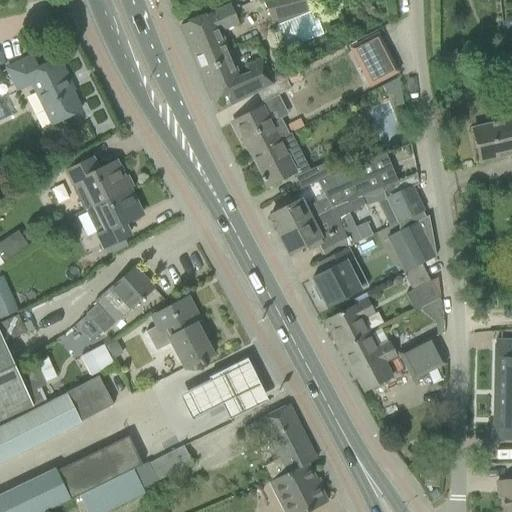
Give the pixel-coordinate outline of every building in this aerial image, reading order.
[(306,9),(302,0),(262,0),(274,27),(313,11),(311,7),(306,9)] [(237,74),(236,74),(219,32),(237,24),(230,6),(179,26),(211,101),(225,95),(231,107),(256,94),(256,93),(271,85),(260,62),(237,74)] [(506,18),(502,22),(503,28),(507,31),(511,30),(511,18),(511,17),(506,18)] [(397,73),(377,34),(348,49),(368,88),(397,73)] [(31,83),(51,125),(80,111),(64,80),(66,79),(57,59),(36,69),(31,58),(7,69),(17,90),(31,83)] [(272,84),(271,85),(256,93),(256,94),(257,95),(261,104),(271,99),(290,89),(284,78),(272,84)] [(397,78),(380,88),(383,94),(392,98),(394,106),(402,106),(397,78)] [(389,102),(370,106),(379,144),(398,140),(389,102)] [(260,109),(231,123),(238,136),(240,134),(251,155),(289,135),(284,127),(280,119),(269,125),(260,109)] [(511,120),(471,129),(479,163),(511,155),(511,120)] [(309,170),(289,135),(251,155),(262,178),(260,179),(262,183),(264,182),(267,186),(294,173),(302,188),(317,180),(319,184),(330,178),(330,177),(324,164),(309,170)] [(85,153),(62,164),(66,172),(89,161),(85,153)] [(366,162),(330,177),(330,178),(319,184),(326,198),(331,208),(359,198),(381,189),(396,183),(396,182),(384,155),(366,162)] [(93,206),(127,189),(115,163),(97,172),(91,160),(89,161),(66,172),(81,204),(85,207),(89,208),(93,207),(93,206)] [(415,174),(396,182),(396,183),(381,189),(397,224),(424,211),(413,187),(417,185),(415,174)] [(140,215),(127,189),(93,206),(93,207),(105,230),(96,235),(103,248),(123,239),(128,236),(122,224),(140,215)] [(331,208),(326,198),(303,210),(298,201),(269,216),(269,217),(279,235),(330,209),(331,208)] [(331,208),(330,209),(279,235),(289,254),(306,245),(308,250),(318,245),(325,259),(346,248),(352,245),(344,230),(341,231),(336,220),(362,207),(359,198),(331,208)] [(421,264),(435,257),(427,217),(397,233),(415,268),(420,265),(421,264)] [(17,232),(0,243),(0,261),(2,264),(27,247),(17,232)] [(123,239),(103,248),(107,257),(127,247),(123,239)] [(346,248),(325,259),(316,263),(322,273),(311,279),(315,286),(312,288),(319,301),(322,300),(326,307),(359,290),(345,263),(352,259),(346,248)] [(438,299),(421,264),(420,265),(415,268),(402,274),(411,291),(404,294),(413,311),(438,299)] [(84,314),(102,334),(153,289),(133,267),(93,302),(96,304),(84,314)] [(0,319),(17,312),(2,276),(0,277),(0,319)] [(171,344),(184,369),(198,361),(201,366),(203,364),(202,362),(214,356),(207,343),(205,344),(196,327),(200,324),(186,299),(155,315),(160,324),(144,332),(155,352),(171,344)] [(438,299),(419,309),(421,312),(434,324),(441,321),(438,299)] [(339,351),(369,335),(361,319),(372,313),(366,301),(354,306),(324,322),(339,351)] [(369,335),(339,351),(353,378),(357,376),(364,391),(370,388),(372,392),(384,385),(382,382),(391,377),(383,362),(394,356),(388,344),(377,350),(369,335)] [(0,336),(0,420),(32,407),(26,394),(45,385),(36,364),(16,373),(3,343),(0,336)] [(411,380),(443,364),(430,337),(398,353),(411,380)] [(511,341),(495,341),(492,440),(511,440),(511,341)] [(115,342),(106,347),(112,359),(122,354),(115,342)] [(103,345),(80,357),(90,377),(112,365),(103,345)] [(249,361),(180,395),(191,418),(223,402),(230,418),(268,399),(249,361)] [(67,395),(81,423),(113,407),(99,379),(67,395)] [(67,395),(49,404),(63,432),(81,423),(67,395)] [(49,404),(31,413),(45,441),(63,432),(49,404)] [(315,460),(288,405),(243,428),(248,438),(261,431),(276,460),(288,453),(296,469),(307,464),(315,460)] [(31,413),(13,422),(27,450),(45,441),(31,413)] [(13,422),(0,428),(0,440),(9,459),(27,450),(13,422)] [(127,437),(55,471),(68,498),(69,500),(79,495),(132,470),(141,465),(127,437)] [(0,463),(9,459),(0,440),(0,463)] [(192,465),(183,447),(148,464),(156,482),(192,465)] [(307,511),(326,503),(307,464),(296,469),(288,453),(276,460),(263,466),(270,481),(268,482),(269,483),(276,479),(292,511),(307,511)] [(54,470),(36,478),(50,507),(68,498),(55,471),(54,470)] [(132,470),(79,495),(86,511),(105,511),(143,494),(132,470)] [(36,478),(18,487),(30,511),(39,511),(50,507),(36,478)] [(511,511),(511,479),(496,482),(498,498),(501,497),(503,511),(511,511)] [(30,511),(18,487),(0,496),(8,511),(30,511)] [(8,511),(0,496),(0,495),(0,511),(8,511)]
